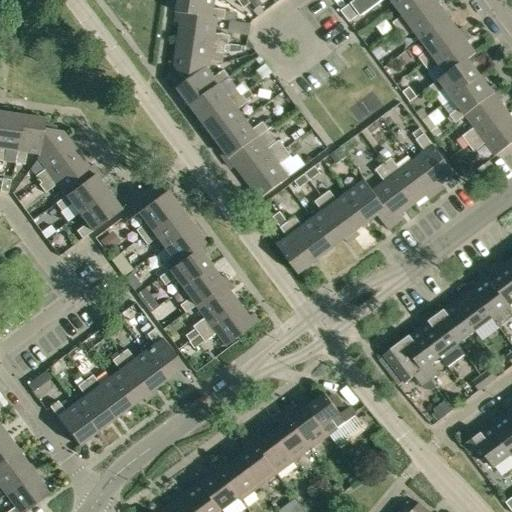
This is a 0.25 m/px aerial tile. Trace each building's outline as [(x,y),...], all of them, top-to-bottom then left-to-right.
[(178,0),(177,13),(217,19),(225,20),(226,10),(214,8),(215,0),(178,0)] [(260,0),(249,0),(256,8),(263,3),(260,0)] [(360,17),(382,0),(391,0),(394,4),(399,0),(355,0),(351,4),(360,17)] [(436,1),(435,0),(399,0),(394,4),(403,16),(393,23),(398,30),(436,1)] [(414,30),(421,40),(450,19),(436,1),(398,30),(404,38),(414,30)] [(215,33),(217,19),(177,13),(176,22),(181,23),(178,40),(226,46),(229,46),(230,35),(215,33)] [(419,58),(424,65),(467,33),(462,27),(458,30),(450,19),(421,40),(429,50),(419,58)] [(471,39),(467,33),(424,65),(437,82),(447,74),(447,75),(472,57),(476,54),(467,42),(471,39)] [(225,54),(226,46),(178,40),(174,66),(179,72),(175,75),(182,85),(207,68),(211,65),(212,52),(225,54)] [(243,48),(231,46),(230,52),(230,54),(242,54),(243,48)] [(381,46),(372,52),(379,60),(387,55),(381,46)] [(445,88),(453,99),(481,77),(472,65),(476,62),(472,57),(447,75),(447,74),(437,82),(429,88),(435,96),(445,88)] [(262,67),(258,70),(263,78),(265,77),(272,72),(266,64),(262,67)] [(214,78),(207,68),(182,85),(178,88),(191,106),(220,85),(230,78),(224,70),(214,78)] [(455,123),(465,116),(498,92),(493,85),(489,88),(481,77),(453,99),(460,108),(450,115),(455,123)] [(220,85),(191,106),(199,118),(196,121),(200,127),(243,96),(230,78),(220,85)] [(409,88),(403,93),(410,102),(416,97),(409,88)] [(250,91),(243,96),(246,100),(253,96),(250,91)] [(463,148),(468,144),(509,114),(500,102),(504,99),(498,92),(465,116),(474,128),(457,141),(463,148)] [(248,102),(243,96),(200,127),(205,133),(208,130),(217,141),(245,120),(238,110),(248,102)] [(423,107),(416,112),(423,121),(429,116),(423,107)] [(16,151),(22,116),(8,114),(9,109),(1,108),(0,118),(0,161),(3,162),(5,149),(16,151)] [(511,118),(509,114),(468,144),(463,148),(469,156),(486,143),(496,156),(511,143),(511,118)] [(42,125),(43,125),(44,119),(22,116),(16,151),(14,163),(24,165),(26,153),(38,154),(42,125)] [(431,132),(438,127),(429,116),(423,121),(431,132)] [(258,138),(269,130),(276,125),(270,117),(253,130),(245,120),(217,141),(225,152),(221,155),(226,162),(258,138)] [(42,125),(38,154),(37,158),(45,169),(35,176),(40,183),(79,155),(63,133),(55,132),(56,127),(43,125),(42,125)] [(425,152),(413,161),(437,193),(445,187),(442,183),(455,174),(420,128),(412,134),(425,152)] [(269,130),(258,138),(226,162),(232,169),(236,166),(245,178),(286,149),(279,140),(277,142),(269,130)] [(340,148),(330,156),(337,164),(347,157),(340,148)] [(385,148),(379,153),(385,161),(391,156),(385,148)] [(291,156),(286,149),(245,178),(254,191),(250,194),(256,202),(289,178),(279,165),(291,156)] [(57,184),(65,196),(98,172),(92,164),(88,167),(79,155),(40,183),(38,185),(45,193),(57,184)] [(468,157),(456,166),(466,179),(477,170),(468,157)] [(437,193),(413,161),(400,170),(391,158),(383,164),(413,205),(426,195),(429,199),(437,193)] [(401,214),(413,205),(383,164),(376,170),(384,181),(372,190),(373,191),(397,223),(404,217),(401,214)] [(315,166),(305,174),(310,181),(320,174),(315,166)] [(78,213),(107,192),(99,181),(103,178),(98,172),(65,196),(55,203),(61,211),(71,204),(78,213)] [(305,174),(295,182),(300,189),(310,181),(305,174)] [(0,191),(8,192),(11,180),(3,179),(0,191)] [(347,193),(369,222),(377,215),(388,230),(397,223),(373,191),(372,190),(365,180),(347,193)] [(141,237),(179,209),(166,191),(137,212),(145,223),(135,230),(136,231),(131,234),(136,241),(141,237)] [(330,191),(322,197),(354,239),(360,234),(357,230),(369,222),(347,193),(337,201),(330,191)] [(76,231),(82,239),(120,210),(107,192),(78,213),(86,224),(76,231)] [(348,243),(354,239),(322,197),(315,202),(322,212),(313,219),(334,248),(345,239),(348,243)] [(156,238),(164,247),(193,227),(179,209),(141,237),(146,245),(156,238)] [(277,246),(299,274),(316,261),(288,222),(281,211),(272,218),(288,238),(277,246)] [(316,261),(334,248),(313,219),(303,227),(295,217),(288,222),(316,261)] [(205,244),(193,227),(164,247),(171,257),(161,265),(166,272),(202,247),(205,244)] [(109,234),(99,241),(107,252),(117,244),(109,234)] [(206,252),(202,247),(166,272),(158,278),(164,286),(174,278),(181,288),(210,266),(202,255),(206,252)] [(510,305),(511,304),(511,271),(506,264),(489,277),(510,305)] [(185,313),(195,306),(228,282),(223,275),(219,278),(210,266),(181,288),(189,298),(179,305),(185,313)] [(471,290),(493,318),(510,305),(489,277),(471,290)] [(194,329),(197,334),(238,303),(229,292),(233,289),(228,282),(195,306),(204,317),(192,326),(194,329)] [(454,303),(475,331),(493,318),(471,290),(454,303)] [(197,334),(203,342),(216,333),(225,346),(258,322),(251,313),(247,316),(238,303),(197,334)] [(458,344),(475,331),(454,303),(437,316),(458,344)] [(458,344),(437,316),(419,329),(441,357),(458,344)] [(153,344),(142,353),(164,381),(183,367),(154,328),(146,334),(153,344)] [(184,336),(188,341),(197,335),(193,329),(184,336)] [(432,364),(441,357),(419,329),(402,341),(430,379),(438,373),(432,364)] [(203,342),(197,335),(188,341),(194,349),(203,342)] [(421,385),(430,379),(402,341),(384,355),(390,363),(384,367),(398,386),(404,382),(405,384),(415,376),(421,385)] [(164,381),(142,353),(134,359),(126,349),(118,356),(150,398),(157,393),(154,389),(164,381)] [(119,370),(108,378),(130,407),(142,398),(145,402),(150,398),(118,356),(111,360),(119,370)] [(57,362),(48,368),(53,375),(62,369),(57,362)] [(490,370),(482,376),(488,384),(496,378),(490,370)] [(84,381),(113,419),(130,407),(108,378),(99,385),(92,375),(84,381)] [(479,391),(488,384),(482,376),(473,383),(479,391)] [(74,403),(96,432),(113,419),(84,381),(77,386),(84,396),(74,403)] [(326,393),(308,407),(329,436),(356,415),(350,407),(341,414),(326,393)] [(96,432),(74,403),(65,411),(57,401),(49,407),(78,445),(96,432)] [(442,418),(451,411),(445,404),(436,411),(442,418)] [(292,405),(284,411),(312,448),(329,436),(308,407),(299,414),(292,405)] [(294,461),(312,448),(284,411),(275,417),(282,426),(273,433),(294,461)] [(511,454),(511,418),(508,413),(491,426),(511,454)] [(494,468),(511,454),(491,426),(464,446),(470,454),(479,447),(494,468)] [(0,444),(8,438),(0,427),(0,444)] [(257,431),(249,437),(277,474),(294,461),(273,433),(264,439),(257,431)] [(259,487),(277,474),(249,437),(241,443),(247,452),(238,459),(259,487)] [(0,470),(21,455),(8,438),(0,444),(0,470)] [(0,486),(6,495),(39,471),(32,462),(28,465),(21,455),(0,470),(0,486)] [(214,463),(218,469),(240,497),(239,498),(241,501),(259,487),(238,459),(229,465),(222,457),(214,463)] [(365,462),(357,469),(364,478),(372,472),(365,462)] [(223,510),(239,498),(240,497),(218,469),(201,482),(223,510)] [(39,471),(6,495),(14,506),(6,511),(24,511),(49,494),(40,481),(44,478),(39,471)] [(201,482),(184,495),(196,511),(220,511),(223,510),(201,482)] [(196,511),(184,495),(166,507),(169,511),(196,511)] [(410,504),(402,511),(429,511),(419,503),(415,508),(410,504)]
